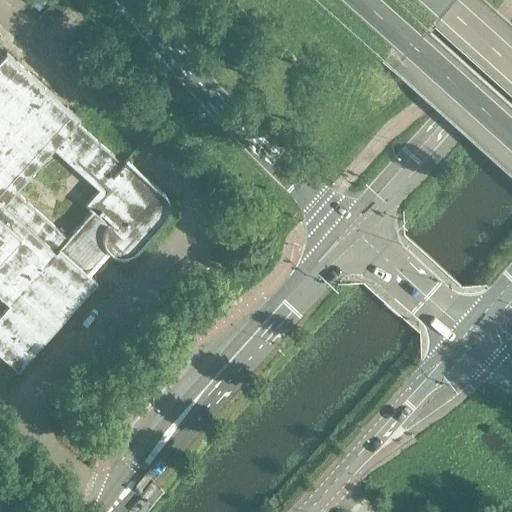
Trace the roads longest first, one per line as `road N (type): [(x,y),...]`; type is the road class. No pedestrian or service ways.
road 1 (tertiary): [(112,511),(360,235)]
road 2 (trunk): [(129,0),(218,107),(360,235)]
road 3 (tertiary): [(309,511),(467,331)]
road 4 (tertiary): [(360,235),(511,59)]
road 5 (trunk): [(359,0),(511,135)]
road 6 (secondary): [(360,235),(467,331)]
